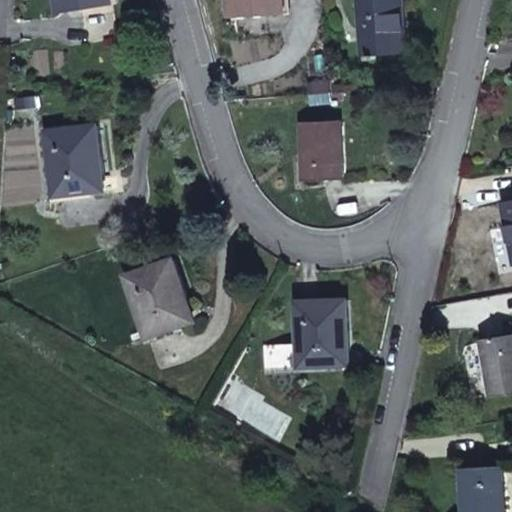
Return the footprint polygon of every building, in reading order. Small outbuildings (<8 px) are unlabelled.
[(59,0),(62,13),(115,4),(114,0),(59,0)] [(230,0),(231,18),(269,15),(269,9),(285,8),(283,0),(230,0)] [(406,53),(403,0),(362,0),(365,55),(406,53)] [(332,83),(310,85),(311,94),(333,92),(332,83)] [(333,92),(311,94),(312,103),(334,102),(333,92)] [(34,108),(32,98),(18,99),(19,109),(34,108)] [(343,121),(303,123),(306,180),(346,178),(343,121)] [(105,165),(100,125),(50,131),(57,196),(98,190),(95,166),(105,165)] [(95,166),(98,190),(108,190),(105,165),(95,166)] [(189,297),(176,259),(128,276),(149,337),(189,323),(181,300),(189,297)] [(189,297),(181,300),(189,323),(198,320),(189,297)] [(351,339),(350,300),(300,302),(302,366),(343,365),(342,339),(351,339)] [(511,335),(484,340),(494,396),(511,393),(511,335)] [(351,339),(342,339),(343,365),(352,364),(351,339)] [(506,511),(504,466),(464,469),(466,511),(506,511)]
